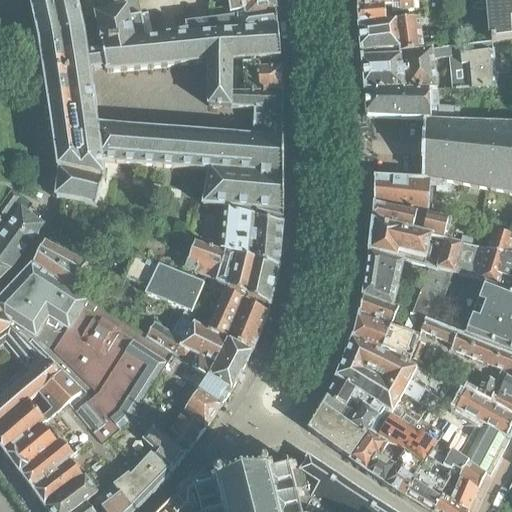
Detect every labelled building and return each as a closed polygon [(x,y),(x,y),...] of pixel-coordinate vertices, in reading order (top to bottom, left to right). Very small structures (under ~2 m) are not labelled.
[(0,0),(0,9),(23,11),(20,0),(0,0)] [(114,6),(114,7),(115,7),(114,0),(31,0),(37,28),(80,20),(80,21),(82,20),(77,0),(80,0),(84,13),(114,6)] [(114,0),(115,7),(127,4),(130,18),(141,16),(137,0),(114,0)] [(276,13),(274,0),(228,0),(229,1),(228,2),(230,16),(243,14),(244,18),(276,13)] [(412,3),(412,0),(356,0),(358,11),(393,7),(393,14),(424,10),(425,16),(430,15),(431,19),(443,17),(442,0),(412,3)] [(511,0),(486,0),(490,43),(492,43),(492,44),(511,42),(511,0)] [(85,36),(82,20),(80,21),(80,20),(37,28),(41,44),(50,109),(59,171),(56,200),(62,201),(95,208),(104,183),(107,184),(105,170),(103,170),(102,165),(207,174),(201,209),(223,211),(283,226),(281,94),(253,93),(253,103),(247,103),(246,110),(253,111),(253,138),(98,126),(91,73),(105,71),(105,76),(206,65),(207,109),(233,111),(233,110),(231,110),(230,65),(235,64),(235,63),(244,63),(280,60),(277,31),(186,36),(187,37),(146,41),(145,34),(141,16),(130,18),(127,4),(115,7),(114,7),(115,11),(93,16),(101,52),(88,54),(85,36)] [(359,27),(431,19),(430,15),(425,16),(424,10),(393,14),(393,7),(358,11),(359,27)] [(276,13),(244,18),(185,26),(186,36),(277,31),(276,13)] [(150,33),(146,15),(141,16),(145,34),(150,33)] [(443,17),(431,19),(359,27),(362,53),(422,48),(421,29),(444,26),(443,17)] [(493,51),(492,44),(492,43),(490,43),(433,51),(433,50),(430,50),(430,51),(362,58),(365,90),(438,89),(434,62),(449,60),(451,92),(494,90),(495,92),(497,92),(494,51),(493,51)] [(281,94),(281,69),(280,60),(244,63),(244,94),(235,94),(235,64),(230,65),(231,110),(233,110),(246,110),(247,103),(253,103),(253,93),(281,94)] [(439,92),(438,89),(365,90),(368,120),(423,120),(460,123),(460,108),(454,108),(439,107),(439,92)] [(511,124),(460,123),(423,120),(422,178),(377,177),(375,177),(375,207),(416,216),(417,214),(427,215),(430,188),(436,189),(436,193),(451,194),(451,186),(511,197),(511,124)] [(12,192),(0,208),(0,225),(20,198),(12,192)] [(375,207),(373,223),(431,239),(432,239),(443,241),(448,220),(427,215),(423,230),(413,229),(416,216),(375,207)] [(0,282),(5,277),(11,271),(24,253),(25,253),(27,252),(26,251),(30,245),(31,245),(32,244),(32,243),(37,236),(38,236),(39,234),(38,234),(44,226),(20,209),(0,236),(0,282)] [(283,226),(223,211),(220,251),(279,270),(283,226)] [(431,239),(373,223),(371,253),(405,262),(405,260),(397,258),(398,254),(426,260),(432,239),(431,239)] [(482,251),(473,280),(476,281),(484,284),(499,290),(504,273),(511,275),(511,236),(482,228),(478,241),(481,241),(478,250),(482,251)] [(455,243),(470,247),(471,240),(456,236),(455,243)] [(444,241),(436,271),(453,275),(473,280),(482,251),(478,250),(470,247),(455,243),(444,241)] [(269,312),(279,270),(220,251),(195,242),(184,270),(247,298),(246,302),(269,312)] [(84,268),(51,247),(46,245),(45,244),(33,267),(69,289),(75,281),(80,273),(84,268)] [(405,262),(371,253),(365,298),(394,308),(399,290),(398,290),(405,262)] [(145,296),(191,315),(204,284),(181,275),(137,256),(125,279),(147,290),(145,296)] [(438,263),(426,260),(424,268),(436,271),(438,263)] [(66,332),(87,302),(69,289),(33,267),(0,301),(0,311),(30,343),(45,320),(66,332)] [(434,323),(453,275),(436,271),(436,272),(429,270),(412,315),(425,320),(434,323)] [(511,275),(504,273),(499,290),(511,294),(511,275)] [(511,294),(499,290),(484,284),(464,336),(485,345),(484,347),(511,357),(511,294)] [(269,312),(246,302),(224,293),(214,316),(235,325),(234,327),(258,338),(269,312)] [(365,298),(360,317),(392,327),(398,310),(394,308),(365,298)] [(184,416),(199,394),(193,390),(203,376),(179,361),(145,340),(146,338),(87,302),(66,332),(45,320),(30,343),(47,361),(62,377),(80,396),(58,412),(42,395),(29,404),(46,427),(8,458),(14,466),(21,475),(60,444),(74,461),(70,464),(84,483),(97,498),(86,506),(90,511),(102,511),(100,509),(117,493),(110,483),(121,475),(123,478),(147,451),(149,454),(151,451),(140,443),(150,429),(165,441),(175,428),(184,416)] [(0,429),(29,404),(42,395),(62,377),(47,361),(30,343),(0,311),(0,429)] [(413,333),(419,318),(410,315),(404,329),(413,333)] [(214,316),(207,330),(207,332),(252,354),(258,338),(234,327),(235,325),(214,316)] [(252,354),(207,332),(207,330),(181,317),(172,333),(155,324),(146,338),(145,340),(179,361),(203,376),(231,394),(252,354)] [(359,319),(359,322),(397,335),(397,334),(418,343),(419,340),(421,337),(413,333),(404,329),(399,327),(397,329),(392,327),(360,317),(359,319)] [(434,323),(425,320),(424,322),(425,322),(421,333),(442,343),(453,347),(451,352),(473,361),(488,368),(500,373),(499,376),(508,379),(511,373),(511,357),(484,347),(485,345),(464,336),(434,323)] [(353,339),(353,340),(397,361),(408,366),(411,359),(418,343),(397,334),(397,335),(359,322),(354,339),(353,339)] [(446,384),(408,366),(397,361),(353,340),(344,364),(345,364),(404,396),(418,403),(424,392),(431,395),(433,392),(439,396),(446,384)] [(418,343),(411,359),(418,363),(425,346),(418,343)] [(399,405),(404,396),(345,364),(337,382),(384,411),(381,415),(385,418),(388,414),(392,416),(415,430),(426,412),(425,412),(420,419),(399,405)] [(193,390),(199,394),(221,409),(231,394),(203,376),(193,390)] [(499,376),(496,382),(493,391),(511,398),(511,381),(508,379),(499,376)] [(80,396),(62,377),(42,395),(58,412),(80,396)] [(496,382),(484,377),(476,397),(477,398),(476,398),(487,404),(493,391),(496,382)] [(384,411),(337,382),(327,400),(350,415),(355,409),(357,411),(359,408),(378,420),(381,415),(384,411)] [(511,398),(493,391),(487,404),(511,419),(511,398)] [(511,426),(511,419),(487,404),(476,398),(477,398),(476,397),(466,392),(456,410),(484,426),(506,439),(511,426)] [(206,431),(221,409),(199,394),(184,416),(206,431)] [(350,415),(327,400),(308,432),(350,462),(370,434),(371,435),(381,422),(378,420),(359,408),(357,411),(355,409),(350,415)] [(0,447),(8,458),(46,427),(29,404),(0,429),(0,447)] [(486,477),(506,439),(484,426),(476,442),(426,412),(415,430),(438,446),(439,446),(451,453),(450,454),(486,477)] [(438,446),(415,430),(392,416),(388,414),(385,418),(381,415),(378,420),(381,422),(371,435),(377,438),(390,445),(393,447),(407,452),(427,466),(429,463),(435,454),(432,452),(438,446)] [(206,431),(184,416),(175,428),(196,445),(206,431)] [(175,428),(165,441),(186,457),(196,445),(175,428)] [(186,457),(165,441),(150,429),(140,443),(151,451),(149,454),(172,476),(175,472),(182,463),(186,457)] [(380,460),(390,445),(377,438),(371,435),(370,434),(350,462),(357,467),(366,473),(377,458),(380,460)] [(33,492),(70,464),(74,461),(60,444),(21,475),(33,492)] [(396,469),(407,452),(393,447),(390,445),(380,460),(377,458),(366,473),(385,485),(395,468),(396,469)] [(137,511),(172,476),(149,454),(147,451),(123,478),(121,475),(110,483),(117,493),(132,511),(137,511)] [(406,499),(427,466),(407,452),(396,469),(395,468),(385,485),(406,499)] [(486,477),(450,454),(446,461),(435,454),(429,463),(434,466),(451,474),(450,476),(454,478),(456,475),(470,483),(468,486),(478,492),(486,477)] [(324,500),(337,480),(308,460),(307,462),(308,463),(302,473),(313,478),(317,484),(321,491),(323,495),(324,500)] [(301,511),(293,476),(302,476),(302,473),(297,470),(296,467),(290,468),(288,462),(284,463),(285,470),(270,473),(269,470),(266,468),(261,469),(259,472),(260,476),(255,477),(252,481),(234,485),(230,483),(226,484),(225,480),(222,478),(217,479),(214,483),(215,487),(199,490),(198,484),(194,485),(195,491),(200,511),(301,511)] [(429,463),(427,466),(406,499),(427,511),(440,511),(446,502),(444,501),(446,498),(449,492),(451,488),(450,487),(454,478),(450,476),(444,484),(429,475),(434,466),(429,463)] [(47,511),(84,483),(70,464),(33,492),(46,511),(47,511)] [(456,475),(454,478),(450,487),(451,488),(449,492),(458,498),(460,495),(467,499),(466,502),(473,506),(478,492),(468,486),(470,483),(456,475)] [(331,511),(336,511),(351,489),(337,480),(324,500),(321,505),(331,511)] [(78,511),(86,506),(97,498),(84,483),(47,511),(78,511)] [(355,511),(365,498),(351,489),(336,511),(355,511)] [(200,511),(195,491),(189,492),(189,493),(176,506),(182,511),(200,511)] [(449,492),(446,498),(463,511),(470,511),(473,506),(466,502),(467,499),(460,495),(458,498),(449,492)] [(132,511),(117,493),(100,509),(102,511),(132,511)] [(375,511),(379,506),(365,498),(355,511),(375,511)] [(446,502),(440,511),(463,511),(446,498),(444,501),(446,502)]
